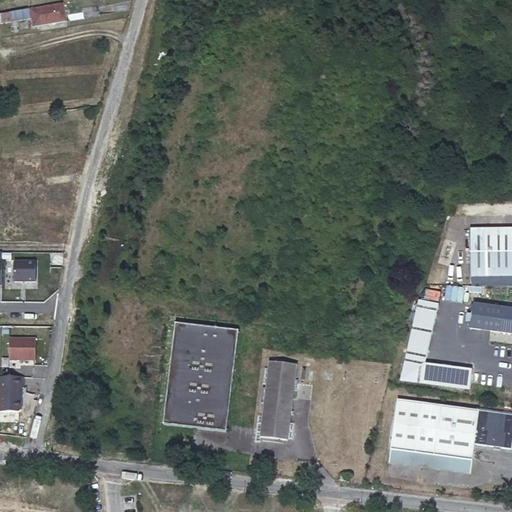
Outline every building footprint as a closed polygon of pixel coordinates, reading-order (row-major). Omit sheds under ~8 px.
[(63,5),(38,8),(40,25),(65,21),(63,5)] [(27,9),(0,13),(0,22),(0,23),(29,19),(27,9)] [(42,160),(14,162),(16,180),(44,178),(42,160)] [(465,276),(511,275),(511,227),(465,227),(465,276)] [(386,266),(399,270),(403,254),(390,251),(386,266)] [(37,263),(16,263),(16,282),(37,283),(37,263)] [(511,275),(465,276),(464,285),(511,286),(511,275)] [(464,335),(511,340),(511,315),(467,310),(464,335)] [(368,333),(380,336),(387,315),(375,311),(368,333)] [(240,325),(176,318),(164,419),(228,427),(240,325)] [(36,363),(36,341),(10,341),(10,363),(36,363)] [(295,364),(268,361),(259,436),(286,439),(295,364)] [(22,411),(22,389),(25,389),(24,378),(1,378),(1,414),(19,414),(22,411)] [(387,450),(431,456),(437,406),(394,400),(387,450)] [(470,461),(470,460),(472,445),(509,449),(511,422),(511,415),(437,406),(431,456),(470,461)]
